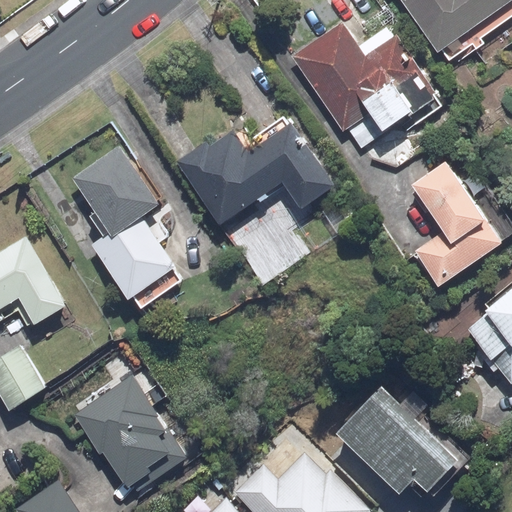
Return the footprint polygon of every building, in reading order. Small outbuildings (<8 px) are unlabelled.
[(511,0),(395,0),(438,58),(511,2),(511,0)] [(435,100),(388,31),(361,49),(343,23),(291,57),(342,134),(348,130),(361,150),(435,100)] [(330,187),(287,124),(243,154),(229,133),(179,167),(221,229),(277,190),(293,213),(330,187)] [(157,212),(120,148),(66,180),(102,240),(87,248),(120,306),(127,302),(134,314),(182,286),(143,220),(157,212)] [(501,242),(442,164),(407,190),(438,232),(407,256),(434,292),(501,242)] [(367,219),(351,191),(318,211),(335,239),(367,219)] [(265,214),(228,237),(260,288),(297,265),(265,214)] [(67,307),(26,243),(0,259),(0,311),(15,302),(32,329),(67,307)] [(511,280),(478,308),(486,317),(465,335),(510,387),(511,384),(511,280)] [(49,388),(20,344),(0,357),(0,402),(8,415),(49,388)] [(144,364),(73,419),(128,491),(150,475),(155,482),(190,456),(151,405),(166,393),(144,364)] [(378,388),(329,437),(394,501),(408,487),(419,497),(455,462),(412,420),(427,405),(412,390),(396,406),(378,388)] [(0,482),(15,471),(0,450),(0,482)] [(265,471),(241,496),(258,511),(359,511),(304,460),(280,486),(265,471)] [(98,511),(71,475),(25,508),(27,511),(25,511),(98,511)] [(203,492),(183,511),(253,511),(236,494),(220,510),(203,492)]
